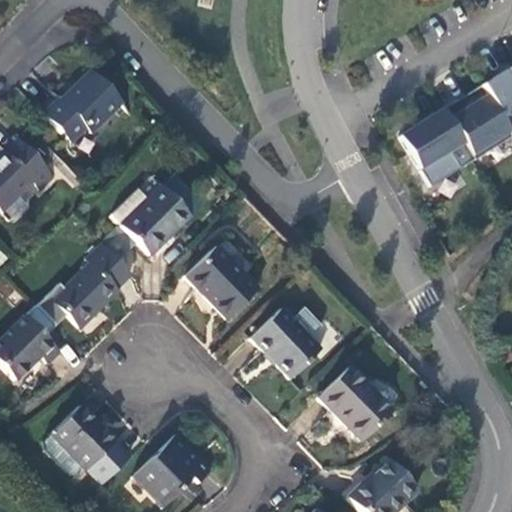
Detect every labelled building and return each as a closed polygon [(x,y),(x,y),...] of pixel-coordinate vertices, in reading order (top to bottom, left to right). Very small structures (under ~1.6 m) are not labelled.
[(119,105),(87,73),(59,100),(57,98),(41,115),(69,144),(86,129),(90,133),(119,105)] [(484,95),(511,140),(511,73),(494,84),(498,90),(486,98),(483,91),(482,92),(484,95)] [(498,90),(494,84),(483,91),(486,98),(498,90)] [(482,92),(460,106),(462,109),(484,95),(482,92)] [(460,106),(444,115),(473,163),(494,149),(497,153),(511,143),(511,140),(484,95),(462,109),(460,106)] [(399,143),(420,176),(449,158),(460,175),(475,166),(473,163),(444,115),(399,143)] [(52,178),(15,140),(0,155),(0,212),(32,182),(39,189),(52,178)] [(497,153),(494,149),(473,163),(475,166),(475,167),(497,153)] [(148,258),(188,218),(158,188),(118,228),(148,258)] [(114,291),(130,275),(101,245),(83,262),(86,265),(50,302),(77,330),(115,293),(114,291)] [(255,291),(213,248),(182,278),(224,321),(255,291)] [(317,351),(278,312),(248,340),(287,380),(317,351)] [(58,353),(23,318),(0,339),(0,370),(12,383),(38,359),(45,365),(58,353)] [(389,412),(348,371),(317,400),(358,443),(389,412)] [(78,407),(43,442),(44,451),(69,476),(78,477),(113,442),(78,407)] [(209,472),(174,438),(130,478),(161,510),(179,494),(177,492),(189,480),(194,486),(209,472)] [(357,511),(394,511),(415,492),(387,463),(371,478),(369,475),(344,498),(357,511)]
